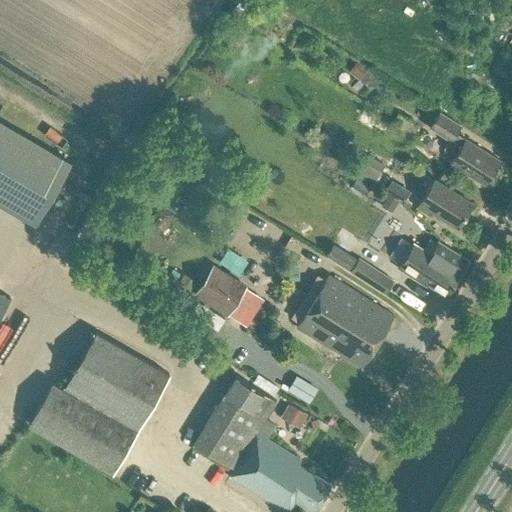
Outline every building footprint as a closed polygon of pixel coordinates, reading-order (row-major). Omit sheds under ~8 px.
[(369,67),(359,76),(370,87),(379,77),(369,67)] [(464,138),(454,132),(459,124),(439,111),(429,126),(449,139),(445,146),(455,152),(449,161),(483,183),(499,159),(465,137),(464,138)] [(0,115),(0,141),(2,142),(11,119),(0,115)] [(379,143),(387,132),(365,117),(358,129),(379,143)] [(12,148),(24,124),(14,119),(3,143),(12,148)] [(424,148),(395,127),(386,140),(415,161),(424,148)] [(26,129),(12,148),(33,164),(48,145),(26,129)] [(361,169),(376,178),(386,161),(371,153),(361,169)] [(405,197),(410,188),(391,177),(386,186),(405,197)] [(456,226),(471,202),(433,178),(416,205),(430,214),(431,211),(456,226)] [(387,194),(380,206),(391,213),(398,201),(387,194)] [(224,229),(236,209),(213,196),(202,216),(224,229)] [(396,207),(429,226),(434,217),(401,198),(396,207)] [(360,252),(366,237),(344,229),(338,245),(360,252)] [(465,259),(437,241),(429,252),(413,242),(398,266),(420,280),(421,278),(446,293),(459,272),(458,271),(465,259)] [(385,294),(394,281),(349,252),(340,265),(385,294)] [(223,318),(245,286),(213,263),(190,295),(223,318)] [(297,267),(283,268),(284,281),(298,279),(297,267)] [(183,272),(176,283),(188,292),(196,281),(183,272)] [(361,365),(393,314),(327,273),(296,325),(361,365)] [(0,313),(10,297),(0,291),(0,313)] [(111,471),(168,372),(94,330),(61,387),(52,381),(28,423),(111,471)] [(313,510),(330,484),(297,463),(299,458),(267,438),(275,424),(264,418),(275,401),(234,375),(192,442),(233,468),(229,476),(285,511),(294,498),(313,510)] [(287,401),(283,410),(301,420),(306,412),(287,401)]
